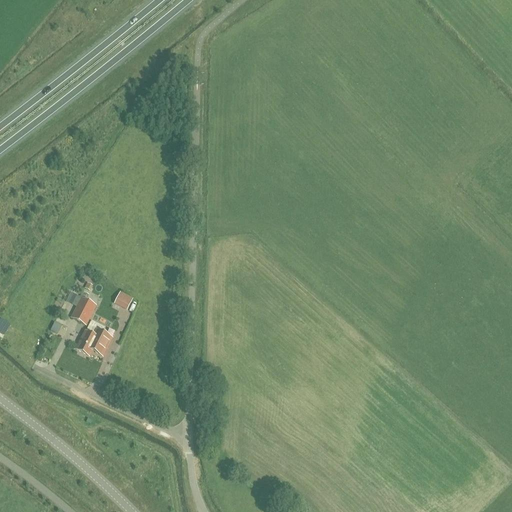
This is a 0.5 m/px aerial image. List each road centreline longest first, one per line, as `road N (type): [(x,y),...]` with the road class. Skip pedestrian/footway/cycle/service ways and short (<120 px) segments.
road 1 (unclassified): [(191,439),(197,48),(205,31)]
road 2 (trunk): [(0,149),(188,0)]
road 3 (trunk): [(155,0),(0,126)]
road 4 (unclassified): [(0,397),(131,511)]
road 5 (unclassified): [(191,439),(38,372)]
